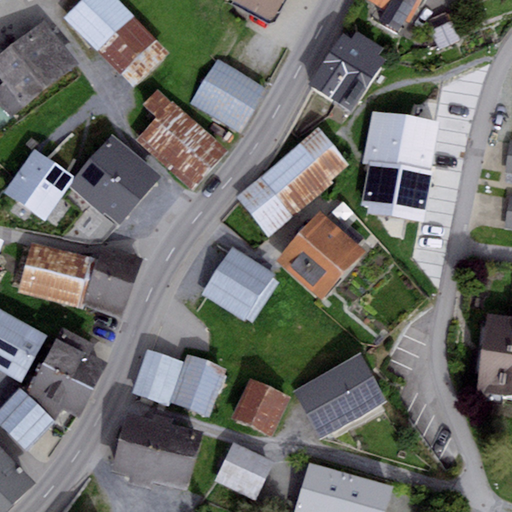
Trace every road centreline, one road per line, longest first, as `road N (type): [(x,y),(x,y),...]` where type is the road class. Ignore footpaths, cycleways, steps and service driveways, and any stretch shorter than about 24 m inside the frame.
road 1 (residential): [(0,41),(46,12),(91,72),(124,138),(200,212)]
road 2 (secondary): [(169,254),(104,404),(49,489)]
road 3 (secondary): [(335,0),(255,143),(200,212)]
road 4 (residential): [(0,231),(169,254)]
